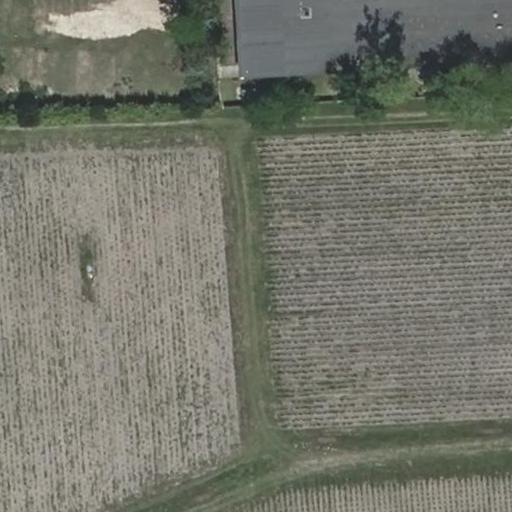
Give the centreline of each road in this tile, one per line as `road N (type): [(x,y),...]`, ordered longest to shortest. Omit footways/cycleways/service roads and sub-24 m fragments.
road 1 (track): [(0,126),(511,111)]
road 2 (track): [(233,122),(260,416),(299,466)]
road 3 (track): [(511,443),(308,462),(190,511)]
